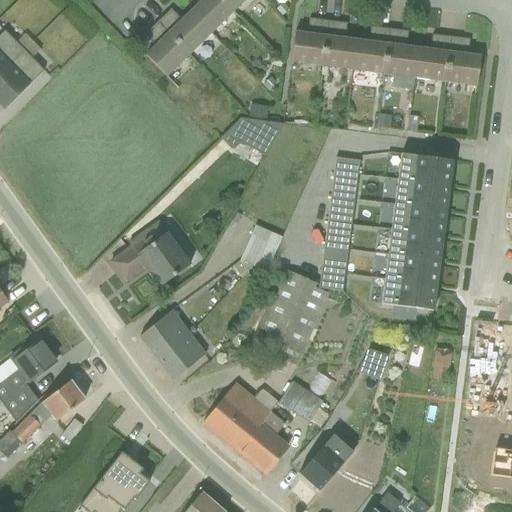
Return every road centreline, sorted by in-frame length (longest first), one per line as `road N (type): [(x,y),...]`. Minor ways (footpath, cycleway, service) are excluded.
road 1 (residential): [(260,511),(151,410),(0,201)]
road 2 (residential): [(511,12),(480,309)]
